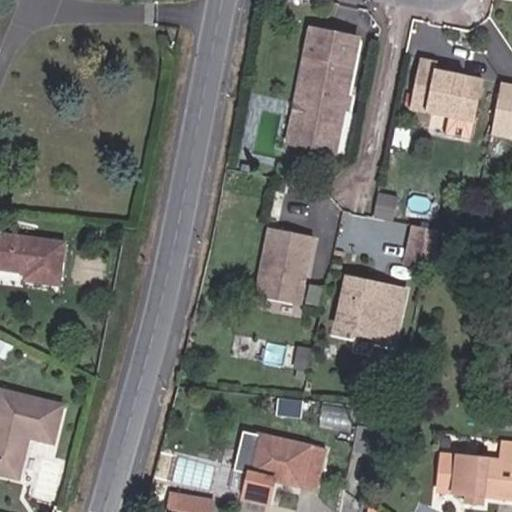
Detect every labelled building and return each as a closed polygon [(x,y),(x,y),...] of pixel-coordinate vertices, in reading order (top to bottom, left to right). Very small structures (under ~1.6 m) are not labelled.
[(346,99),(350,99),(365,37),(317,26),(294,126),(341,137),(348,106),(344,105),(346,99)] [(409,109),(474,122),(483,79),(436,69),(437,61),(420,58),(409,109)] [(338,153),(341,137),(294,126),(290,142),(338,153)] [(439,227),(414,223),(412,234),(437,239),(439,227)] [(31,272),(65,277),(71,235),(0,224),(0,261),(32,266),(31,272)] [(254,300),(299,310),(313,240),(269,231),(254,300)] [(437,239),(412,234),(407,261),(432,266),(437,239)] [(348,274),(338,325),(359,329),(360,323),(376,326),(375,332),(396,336),(406,285),(380,280),(379,285),(372,284),(373,279),(348,274)] [(308,283),(306,302),(323,304),(325,284),(308,283)] [(360,323),(359,329),(375,332),(376,326),(360,323)] [(0,459),(30,465),(37,433),(31,431),(33,421),(64,427),(72,389),(13,376),(4,417),(0,415),(0,459)] [(324,425),(350,430),(356,405),(330,399),(324,425)] [(320,481),(328,444),(245,429),(238,466),(254,469),(249,493),(274,498),(278,473),(320,481)] [(489,498),(511,500),(511,442),(506,442),(504,462),(444,456),(441,493),(467,496),(467,506),(488,508),(489,498)] [(169,489),(166,507),(194,511),(212,511),(215,497),(169,489)]
